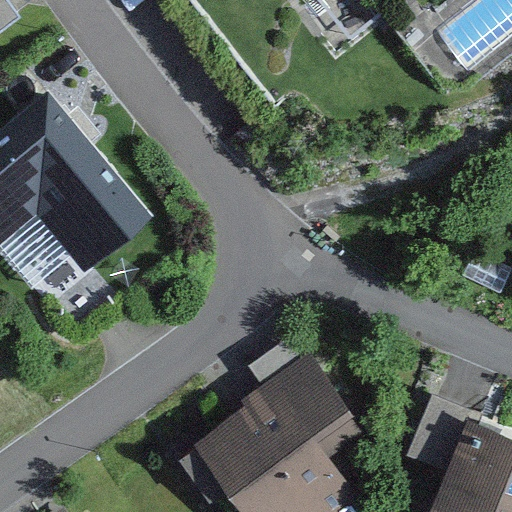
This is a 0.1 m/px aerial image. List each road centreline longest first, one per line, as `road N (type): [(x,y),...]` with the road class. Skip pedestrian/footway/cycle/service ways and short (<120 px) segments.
road 1 (residential): [(0,493),(176,368),(288,257)]
road 2 (residential): [(81,0),(188,143),(288,257)]
road 3 (residential): [(288,257),(511,353)]
